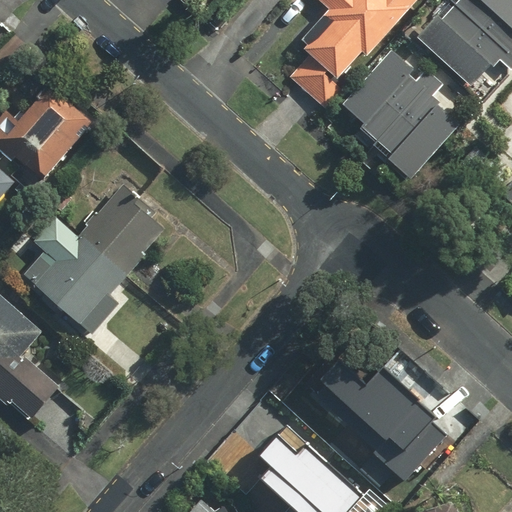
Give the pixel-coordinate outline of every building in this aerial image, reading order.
[(304,43),(314,52),(292,77),(331,111),(342,99),(366,120),(355,132),(376,150),(380,145),(419,179),(468,123),(437,96),(446,85),(430,70),(424,76),(387,43),(425,0),(325,0),(335,8),(304,43)] [(477,85),(495,65),(497,68),(505,59),(511,65),(511,0),(453,0),(421,36),(477,85)] [(22,156),(46,179),(100,122),(60,84),(32,114),(28,110),(22,117),(14,109),(0,123),(0,143),(11,154),(18,160),(22,156)] [(0,207),(24,182),(4,162),(11,154),(0,143),(0,207)] [(42,242),(49,248),(29,272),(90,325),(99,333),(126,301),(117,294),(172,230),(121,186),(81,232),(63,216),(42,242)] [(48,330),(0,290),(0,396),(33,424),(65,385),(28,355),(48,330)] [(356,341),(313,387),(379,447),(363,464),(384,483),(398,467),(406,475),(450,427),(356,341)] [(245,451),(316,511),(368,511),(385,494),(283,407),(245,451)] [(195,511),(223,511),(208,498),(195,511)] [(462,511),(459,501),(423,511),(462,511)]
